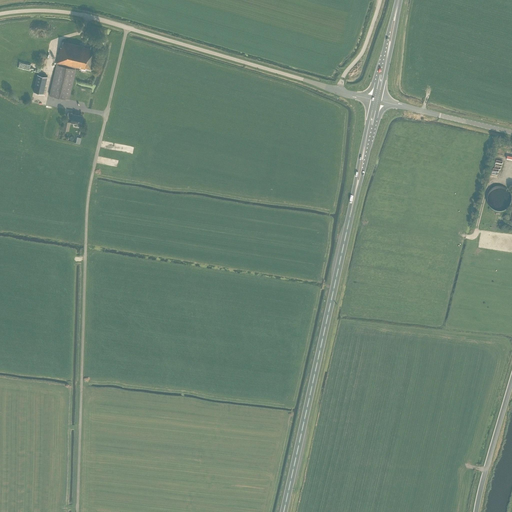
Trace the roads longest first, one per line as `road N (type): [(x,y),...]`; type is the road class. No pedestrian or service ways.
road 1 (track): [(78,511),(86,220),(127,27)]
road 2 (tertiary): [(336,90),(87,16),(0,14)]
road 3 (trunk): [(283,511),(354,195)]
road 4 (tertiary): [(511,133),(379,101)]
road 5 (unclassified): [(476,511),(511,382)]
